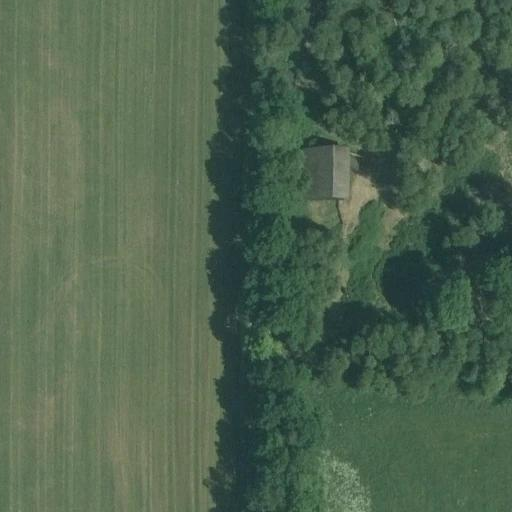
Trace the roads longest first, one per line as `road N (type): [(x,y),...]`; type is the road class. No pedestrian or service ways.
road 1 (track): [(249,511),(250,361),(383,340),(511,299)]
road 2 (track): [(250,361),(259,0)]
